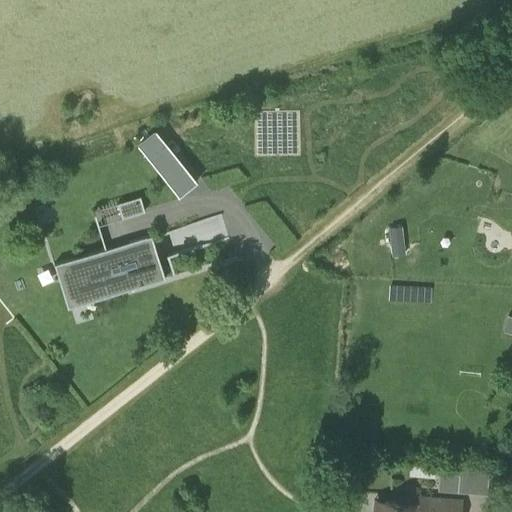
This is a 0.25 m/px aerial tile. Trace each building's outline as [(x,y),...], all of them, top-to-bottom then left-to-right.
[(137,144),(158,169),(176,154),(156,129),(137,144)] [(140,195),(117,202),(122,218),(145,211),(140,195)] [(219,212),(153,231),(160,256),(226,236),(219,212)] [(389,227),(390,236),(403,235),(402,225),(389,227)] [(134,287),(165,278),(151,234),(128,241),(134,263),(112,270),(105,248),(68,259),(73,276),(59,280),(65,299),(131,279),(134,287)] [(404,244),(391,246),(392,255),(405,254),(404,244)] [(459,473),(439,471),(437,489),(458,491),(459,473)] [(397,502),(374,500),(373,511),(450,511),(451,501),(397,496),(397,502)]
